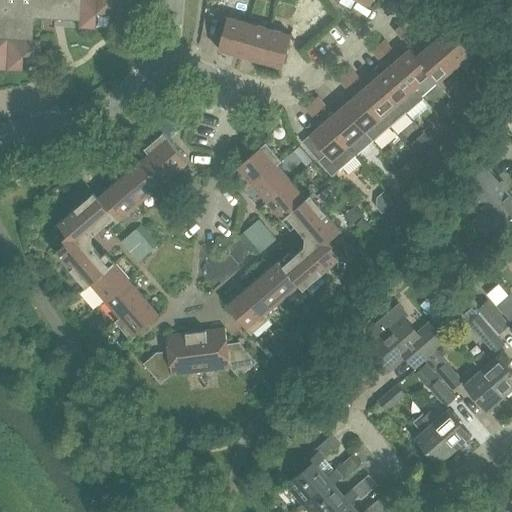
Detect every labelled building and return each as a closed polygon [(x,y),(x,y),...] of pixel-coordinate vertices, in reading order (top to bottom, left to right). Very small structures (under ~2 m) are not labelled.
[(0,0),(0,70),(23,71),(24,55),(40,56),(41,39),(33,39),(35,17),(79,20),(79,28),(96,29),(97,13),(113,14),(113,0),(0,0)] [(218,49),(240,55),(249,23),(227,17),(218,49)] [(270,29),(249,23),(240,55),(261,61),(270,29)] [(409,34),(401,25),(395,30),(403,39),(409,34)] [(434,42),(455,68),(472,54),(450,28),(434,42)] [(292,35),(270,29),(261,61),(283,67),(292,35)] [(384,40),(378,45),(385,54),(391,49),(384,40)] [(439,82),(455,68),(434,42),(417,56),(439,82)] [(385,54),(378,45),(372,50),(379,60),(385,54)] [(421,97),(439,82),(417,56),(411,49),(393,64),(415,89),(421,97)] [(398,104),(415,89),(393,64),(376,78),(398,104)] [(344,74),(352,83),(358,78),(350,69),(344,74)] [(352,83),(344,74),(338,79),(346,88),(352,83)] [(407,114),(398,104),(376,78),(359,93),(390,128),(407,114)] [(390,128),(359,93),(343,107),(364,132),(373,142),(390,128)] [(311,102),(319,111),(325,106),(317,97),(311,102)] [(319,111),(311,102),(305,107),(313,116),(319,111)] [(169,104),(161,113),(178,129),(186,121),(169,104)] [(343,107),(327,120),(349,146),(364,132),(343,107)] [(357,155),(349,146),(327,120),(310,135),(327,154),(319,161),(332,177),(357,155)] [(144,148),(149,153),(169,177),(187,162),(188,162),(163,132),(162,133),(146,148),(145,147),(144,148)] [(424,160),(434,146),(424,133),(411,144),(424,160)] [(238,167),(254,185),(277,164),(282,160),(282,159),(281,160),(267,143),(267,142),(266,142),(237,167),(238,167)] [(132,168),(152,191),(169,177),(149,153),(132,168)] [(424,163),(423,162),(415,155),(400,172),(409,180),(415,173),(424,163)] [(292,181),(277,164),(254,185),(268,202),(292,181)] [(132,168),(115,182),(135,206),(152,191),(132,168)] [(483,170),(456,193),(474,214),(483,207),(501,228),(511,218),(511,200),(494,180),(493,182),(483,170)] [(306,198),(292,181),(268,202),(283,219),(282,219),(283,220),(288,216),(306,198)] [(98,197),(113,217),(117,222),(118,221),(135,206),(115,182),(98,197)] [(92,235),(113,217),(98,197),(93,192),(93,193),(59,222),(58,222),(57,222),(71,238),(55,252),(56,252),(86,286),(85,287),(86,288),(109,266),(91,245),(92,235)] [(305,246),(284,264),(299,285),(303,289),(304,289),(338,259),(339,259),(326,243),(341,230),(341,229),(340,229),(311,195),(312,195),(311,194),(306,198),(288,216),(305,237),(305,246)] [(239,236),(244,242),(256,256),(276,239),(259,219),(239,236)] [(138,262),(154,249),(158,245),(140,225),(121,242),(138,262)] [(352,259),(359,253),(363,250),(362,249),(360,246),(357,249),(352,243),(349,246),(345,242),(341,246),(352,259)] [(282,299),(299,285),(284,264),(280,259),(279,260),(262,275),(282,299)] [(101,304),(105,300),(129,279),(115,262),(114,261),(109,266),(86,288),(101,304)] [(245,289),(266,313),(282,299),(262,275),(245,289)] [(105,300),(120,317),(144,296),(129,279),(105,300)] [(270,318),(266,313),(245,289),(228,304),(227,304),(227,305),(251,334),(252,333),(269,318),(269,319),(270,318)] [(144,296),(120,317),(115,321),(116,322),(116,321),(131,339),(160,314),(159,314),(144,296)] [(487,300),(478,308),(500,333),(509,326),(487,300)] [(432,319),(417,332),(403,316),(366,348),(388,372),(409,354),(419,366),(450,340),(432,319)] [(488,325),(478,333),(495,352),(504,344),(488,325)] [(141,355),(146,362),(143,364),(161,384),(172,375),(230,368),(239,378),(257,362),(240,342),(227,344),(225,328),(167,335),(169,351),(157,352),(156,353),(151,346),(141,355)] [(473,360),(481,370),(504,396),(511,389),(511,371),(498,355),(491,361),(483,351),(473,360)] [(445,362),(436,370),(453,389),(461,381),(445,362)] [(487,411),(504,396),(481,370),(464,384),(487,411)] [(438,379),(429,387),(446,405),(455,397),(438,379)] [(379,401),(387,410),(405,394),(397,384),(379,401)] [(434,408),(427,415),(456,449),(472,435),(448,408),(440,416),(434,408)] [(422,431),(419,434),(415,437),(438,464),(456,449),(427,415),(424,412),(413,421),(422,431)] [(286,484),(299,500),(328,475),(318,464),(325,457),(326,458),(341,445),(332,435),(298,465),(302,470),(286,484)] [(299,500),(309,511),(323,511),(344,494),(334,483),(342,476),(336,469),(328,475),(299,500)] [(323,511),(359,511),(350,502),(358,495),(352,488),(344,494),(323,511)]
